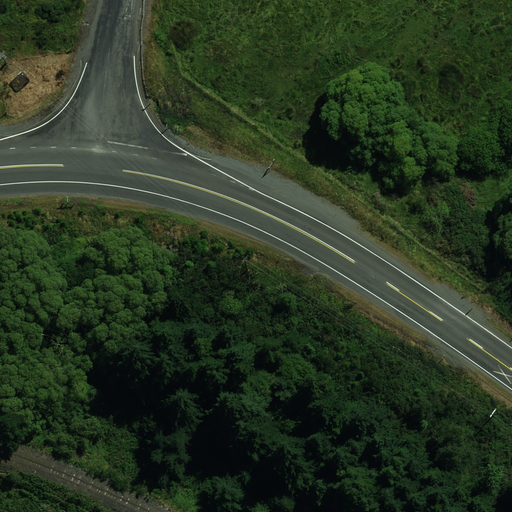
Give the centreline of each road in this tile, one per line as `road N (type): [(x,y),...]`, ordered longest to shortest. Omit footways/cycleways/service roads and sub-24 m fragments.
road 1 (primary): [(511,372),(290,224),(189,184),(98,168)]
road 2 (unclassified): [(122,0),(98,168)]
